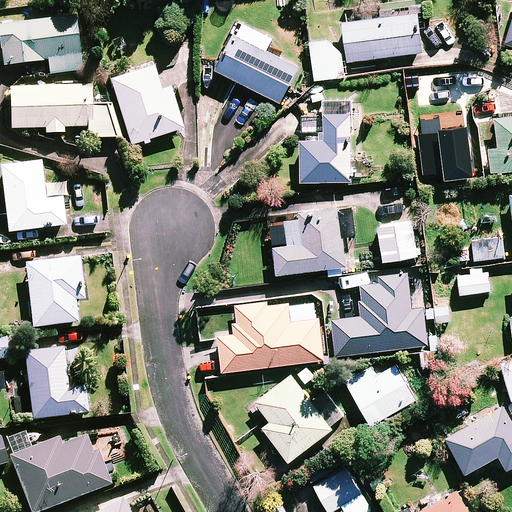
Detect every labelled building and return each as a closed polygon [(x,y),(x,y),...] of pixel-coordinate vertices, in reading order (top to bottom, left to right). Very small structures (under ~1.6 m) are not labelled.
[(422,54),(416,9),(380,14),(380,19),(342,24),(347,63),(422,54)] [(83,71),(76,19),(0,28),(5,68),(50,62),(51,75),(83,71)] [(299,68),(234,35),(216,72),(280,104),(299,68)] [(329,41),(309,43),(311,81),(345,79),(344,53),(329,41)] [(162,94),(155,71),(112,84),(133,148),(184,131),(172,91),(162,94)] [(93,107),(92,87),(11,91),(13,131),(46,130),(46,136),(65,136),(65,130),(90,128),(90,141),(122,140),(115,106),(93,107)] [(352,183),(351,102),(324,102),(324,118),(302,118),(303,134),(325,133),(325,142),(300,142),(301,183),(352,183)] [(511,117),(494,120),(498,148),(489,149),(492,174),(511,171),(511,117)] [(448,180),(445,149),(422,151),(425,182),(448,180)] [(47,202),(42,165),(2,169),(10,234),(67,228),(63,200),(47,202)] [(341,220),(340,212),(285,219),(288,247),(274,249),(277,276),(346,268),(342,235),(352,234),(350,219),(341,220)] [(418,258),(413,222),(378,227),(383,262),(418,258)] [(505,258),(503,243),(471,246),(472,261),(505,258)] [(85,301),(80,259),(27,265),(34,329),(79,324),(76,302),(85,301)] [(490,292),(488,267),(457,271),(460,296),(490,292)] [(361,317),(332,320),(336,356),(428,346),(424,310),(412,312),(408,275),(362,280),(363,287),(364,300),(359,301),(361,317)] [(290,324),(288,305),(267,308),(267,303),(233,307),(236,331),(217,334),(222,374),(324,361),(319,320),(290,324)] [(0,360),(11,360),(9,339),(0,339),(0,360)] [(16,397),(18,417),(33,415),(33,421),(89,415),(87,388),(69,390),(65,350),(26,354),(31,395),(16,397)] [(511,401),(511,359),(499,364),(511,402),(511,401)] [(417,400),(396,364),(381,372),(377,365),(346,383),(371,426),(417,400)] [(314,404),(293,376),(256,403),(270,422),(262,427),(288,463),(345,420),(326,395),(314,404)] [(511,468),(511,422),(503,407),(445,439),(465,475),(498,457),(506,471),(511,468)] [(92,453),(87,438),(62,447),(60,439),(32,450),(24,429),(0,437),(0,466),(13,461),(32,511),(43,511),(111,487),(98,451),(92,453)] [(370,511),(347,469),(314,487),(327,511),(330,511),(341,506),(344,511),(370,511)] [(468,511),(457,491),(418,511),(468,511)] [(131,511),(125,501),(104,511),(131,511)]
